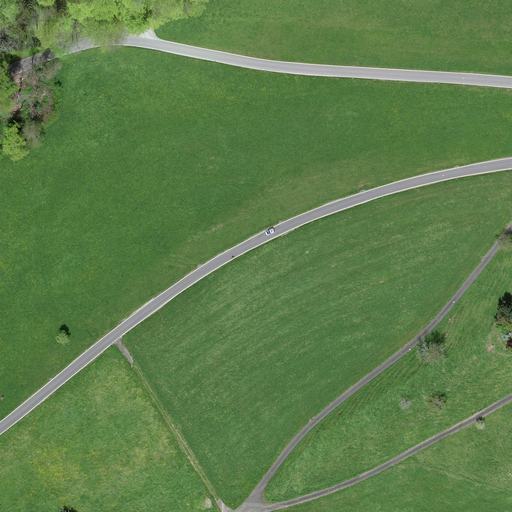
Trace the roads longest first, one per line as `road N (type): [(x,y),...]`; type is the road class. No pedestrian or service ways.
road 1 (tertiary): [(0,428),(161,300),(242,248),(391,186),(511,164)]
road 2 (tertiary): [(511,82),(262,65),(105,38),(0,73)]
road 3 (track): [(243,505),(320,416),(462,292),(511,227)]
road 4 (track): [(511,395),(333,489),(275,506),(243,505)]
road 5 (track): [(227,511),(132,361)]
